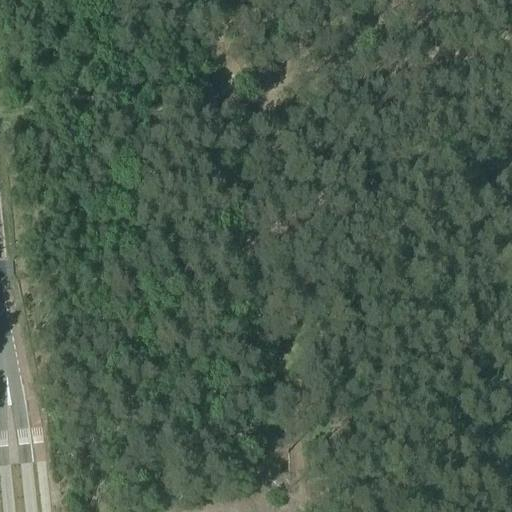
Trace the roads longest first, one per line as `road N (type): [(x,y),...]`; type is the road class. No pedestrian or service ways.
road 1 (track): [(511,34),(0,97)]
road 2 (secondary): [(30,511),(0,320)]
